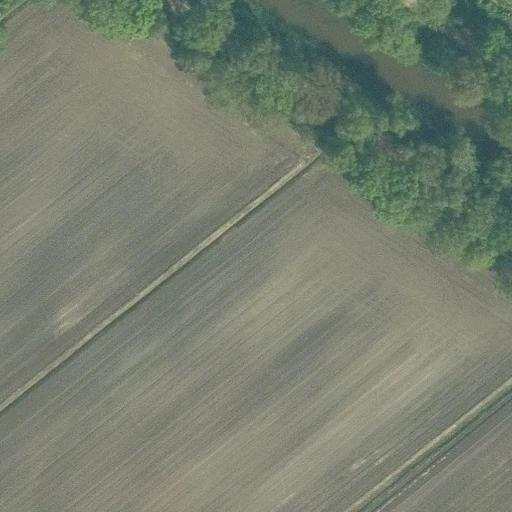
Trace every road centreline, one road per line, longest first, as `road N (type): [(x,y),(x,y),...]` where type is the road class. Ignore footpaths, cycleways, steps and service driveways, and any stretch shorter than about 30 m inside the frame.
road 1 (track): [(177,0),(511,224)]
road 2 (track): [(511,71),(404,0)]
